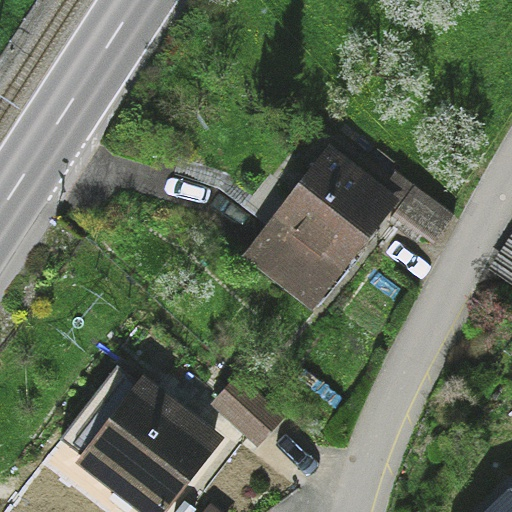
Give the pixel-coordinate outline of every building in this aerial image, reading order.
[(390,204),(379,196),(327,155),(251,252),(314,301),(390,204)] [(453,215),(397,172),(379,196),(390,204),(397,209),(390,220),(417,240),(422,233),(434,241),(453,215)] [(511,251),(497,274),(511,283),(511,251)] [(258,442),(280,418),(237,379),(215,403),(258,442)] [(90,459),(155,510),(209,440),(144,389),(90,459)] [(511,511),(511,503),(503,511),(495,511),(494,511),(492,511),(511,511)]
